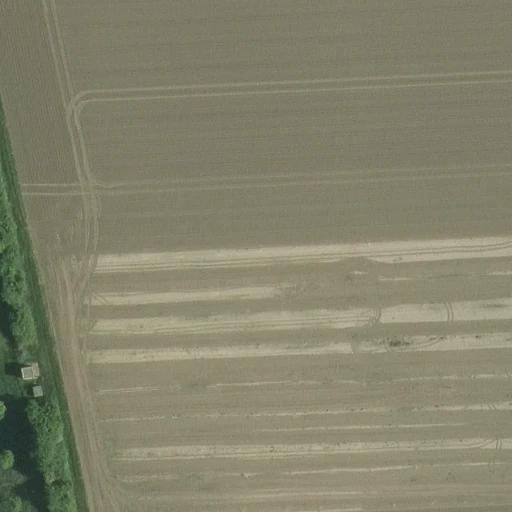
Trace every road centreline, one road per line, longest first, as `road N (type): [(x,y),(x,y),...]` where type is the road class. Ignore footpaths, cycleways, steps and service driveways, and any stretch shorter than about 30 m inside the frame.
road 1 (track): [(76,511),(424,475)]
road 2 (track): [(0,205),(64,511)]
